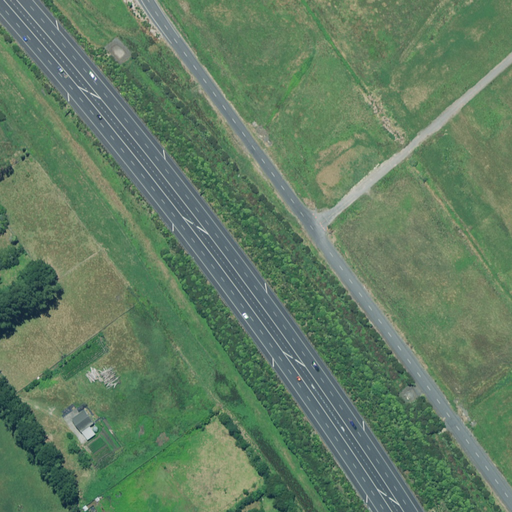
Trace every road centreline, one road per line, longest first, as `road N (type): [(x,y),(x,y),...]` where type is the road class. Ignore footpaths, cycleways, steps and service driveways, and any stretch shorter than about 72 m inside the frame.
road 1 (motorway): [(389,511),(232,294),(0,1)]
road 2 (motorway): [(27,0),(249,283),(413,511)]
road 3 (unclassified): [(511,497),(151,0)]
